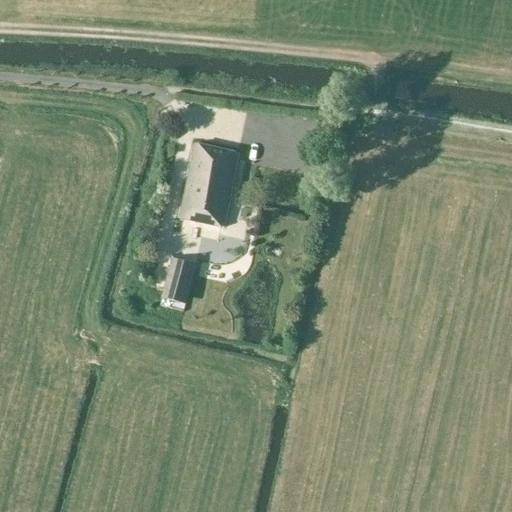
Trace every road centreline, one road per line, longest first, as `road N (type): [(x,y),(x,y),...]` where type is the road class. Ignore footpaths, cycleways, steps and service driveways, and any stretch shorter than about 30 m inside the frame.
road 1 (track): [(0,34),(362,58),(375,75),(373,107)]
road 2 (unclassified): [(0,75),(165,97)]
road 3 (track): [(371,64),(511,85)]
